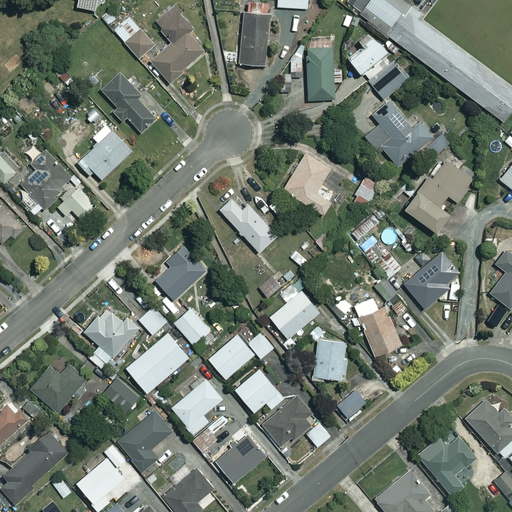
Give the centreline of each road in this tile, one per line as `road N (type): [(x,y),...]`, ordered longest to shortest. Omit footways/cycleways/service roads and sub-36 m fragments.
road 1 (residential): [(0,342),(232,131)]
road 2 (residential): [(511,364),(484,358),(451,369),(282,511)]
